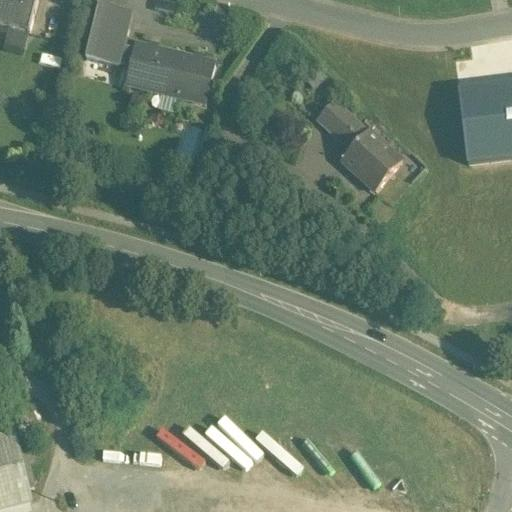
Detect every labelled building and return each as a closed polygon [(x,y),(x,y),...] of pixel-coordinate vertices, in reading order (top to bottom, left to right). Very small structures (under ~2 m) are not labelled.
[(0,0),(0,29),(31,37),(40,0),(0,0)] [(132,15),(101,8),(87,63),(119,70),(119,68),(131,71),(135,52),(124,49),(132,15)] [(216,68),(136,48),(135,52),(131,71),(126,89),(153,95),(154,91),(181,98),(180,102),(206,109),(216,68)] [(511,89),(460,95),(469,167),(511,162),(511,89)] [(355,123),(335,104),(318,123),(338,142),(355,123)] [(355,123),(338,142),(343,146),(347,143),(355,151),(369,136),(355,123)] [(403,166),(369,135),(369,136),(355,151),(343,164),(376,195),(403,166)] [(15,437),(0,441),(0,510),(29,503),(31,503),(15,437)]
